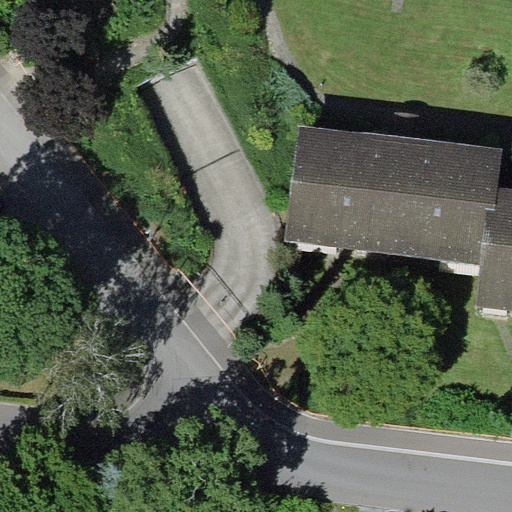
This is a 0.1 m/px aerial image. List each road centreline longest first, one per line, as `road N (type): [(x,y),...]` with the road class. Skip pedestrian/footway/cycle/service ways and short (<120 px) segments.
road 1 (residential): [(231,446),(0,139)]
road 2 (residential): [(511,484),(231,446)]
road 3 (residential): [(231,446),(0,430)]
